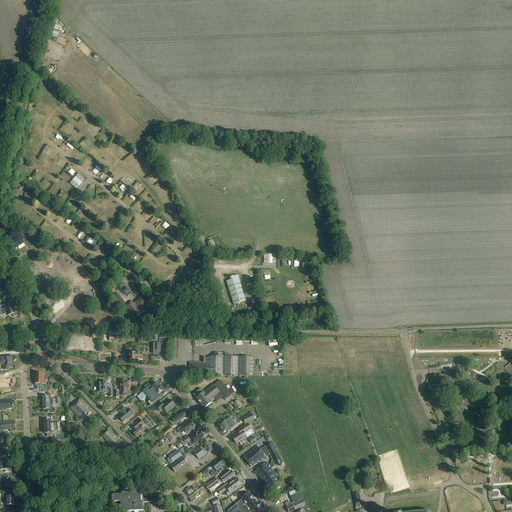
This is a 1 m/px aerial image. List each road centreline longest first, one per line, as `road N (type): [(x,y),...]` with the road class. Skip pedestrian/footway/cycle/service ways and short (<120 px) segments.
road 1 (tertiary): [(277,511),(164,374),(67,366)]
road 2 (unclassified): [(490,511),(452,471),(403,333)]
road 3 (residential): [(195,511),(71,380),(67,366)]
road 4 (unclassified): [(0,187),(36,0)]
road 5 (residential): [(31,511),(24,368),(43,354)]
